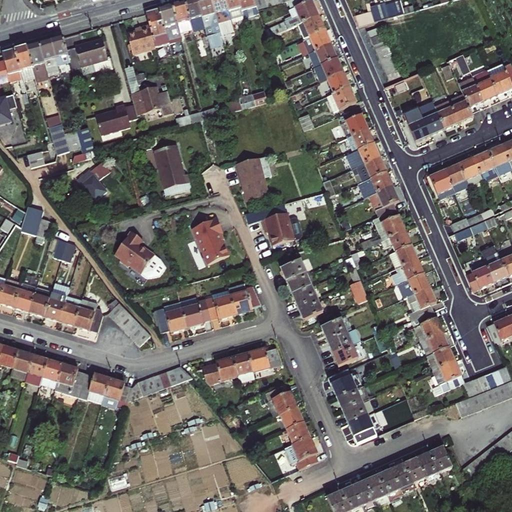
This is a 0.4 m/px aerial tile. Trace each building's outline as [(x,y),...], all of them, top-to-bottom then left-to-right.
[(202,20),(205,31),(211,50),(224,46),(222,36),(219,27),(210,0),(200,0),(197,1),(202,20)] [(210,0),(219,27),(222,36),(235,32),(233,25),(229,10),(225,0),(210,0)] [(246,21),(245,19),(239,0),(225,0),(229,10),(233,25),(246,21)] [(239,0),(245,19),(259,14),(257,7),(254,0),(253,0),(239,0)] [(261,0),(254,0),(257,7),(259,14),(267,11),(261,0)] [(261,0),(267,11),(273,8),(269,0),(261,0)] [(315,7),(312,0),(311,0),(308,1),(307,0),(303,0),(304,3),(293,8),(297,16),(291,19),(265,30),(268,37),(289,28),(296,25),(319,15),(315,7)] [(280,5),(278,0),(269,0),(273,8),(280,5)] [(293,8),(304,3),(303,0),(291,0),(288,2),(291,9),(293,8)] [(402,15),(400,10),(398,0),(390,3),(395,17),(402,15)] [(200,20),(202,20),(197,1),(191,3),(184,5),(192,30),(202,27),(200,20)] [(386,19),(382,4),(368,8),(370,14),(372,23),(386,19)] [(192,30),(184,5),(179,6),(172,8),(181,37),(193,34),(192,30)] [(166,10),(159,12),(169,46),(182,42),(181,37),(172,8),(166,10)] [(297,16),(293,8),(291,9),(287,10),(291,19),(297,16)] [(152,14),(145,16),(149,28),(156,50),(169,46),(159,12),(152,14)] [(372,23),(370,14),(353,19),(357,27),(372,23)] [(303,39),(325,29),(322,23),(319,15),(296,25),(303,39)] [(156,52),(156,50),(149,28),(139,31),(135,32),(136,34),(127,37),(134,59),(156,52)] [(367,34),(370,41),(383,35),(380,28),(367,34)] [(309,53),(331,43),(328,37),(325,29),(303,39),(309,53)] [(373,48),(386,42),(383,35),(370,41),(373,48)] [(309,53),(303,39),(296,42),(302,56),(307,53),(309,53)] [(58,42),(51,44),(61,77),(73,74),(63,41),(58,42)] [(107,54),(103,41),(92,44),(80,48),(86,68),(92,66),(95,73),(105,70),(105,73),(115,70),(110,53),(107,54)] [(373,48),(376,54),(389,48),(386,42),(373,48)] [(314,68),(337,57),(334,51),(331,43),(309,53),(307,53),(314,68)] [(45,46),(39,48),(50,83),(62,80),(61,77),(51,44),(45,46)] [(33,49),(27,51),(36,83),(39,94),(52,90),(50,83),(39,48),(33,49)] [(75,49),(81,69),(86,68),(80,48),(75,49)] [(376,54),(379,61),(392,55),(389,48),(376,54)] [(21,53),(15,55),(25,86),(36,83),(27,51),(21,53)] [(23,98),(28,96),(25,86),(15,55),(10,56),(3,58),(5,62),(6,66),(10,79),(11,85),(12,87),(19,84),(23,98)] [(379,61),(382,68),(395,62),(392,55),(379,61)] [(469,73),(461,55),(455,58),(462,76),(469,73)] [(319,82),(326,79),(343,72),(341,66),(337,57),(314,68),(313,68),(319,82)] [(507,91),(511,88),(511,70),(508,61),(487,71),(488,75),(497,95),(507,91)] [(0,82),(10,79),(6,66),(5,62),(0,63),(0,82)] [(385,75),(398,69),(395,62),(382,68),(385,75)] [(124,71),(132,96),(141,93),(134,68),(130,69),(124,71)] [(388,81),(401,75),(398,69),(385,75),(388,81)] [(332,93),(349,86),(347,80),(343,72),(326,79),(332,93)] [(488,75),(473,81),(482,102),(490,98),(497,95),(488,75)] [(406,81),(391,86),(394,94),(409,90),(406,81)] [(482,102),(473,81),(459,88),(462,95),(468,108),(476,104),(482,102)] [(333,112),(356,102),(353,93),(349,86),(332,93),(326,96),(333,112)] [(164,110),(166,118),(175,115),(169,94),(160,97),(158,88),(141,93),(132,96),(135,105),(138,117),(164,110)] [(270,103),(267,93),(254,97),(257,107),(270,103)] [(244,111),(257,107),(254,97),(254,95),(241,99),(241,101),(244,111)] [(465,119),(471,116),(468,108),(462,95),(448,101),(458,122),(465,119)] [(15,99),(0,103),(0,129),(0,130),(15,125),(12,114),(19,112),(15,99)] [(433,107),(443,129),(449,126),(458,122),(448,101),(448,100),(433,107)] [(228,105),(231,115),(244,111),(241,101),(228,105)] [(418,110),(429,135),(436,132),(443,129),(433,107),(432,104),(418,110)] [(125,106),(117,109),(118,111),(120,110),(127,130),(127,132),(132,131),(129,121),(139,118),(138,117),(135,105),(125,108),(125,106)] [(219,118),(216,108),(203,112),(204,113),(206,122),(219,118)] [(340,126),(346,140),(368,130),(364,121),(361,114),(359,115),(356,109),(340,116),(344,124),(340,126)] [(402,115),(414,142),(421,139),(429,135),(418,110),(417,109),(402,115)] [(127,130),(120,110),(118,111),(118,114),(109,117),(100,119),(105,136),(127,130)] [(204,113),(190,117),(192,125),(206,122),(204,113)] [(316,126),(310,113),(300,117),(305,131),(316,126)] [(48,121),(59,158),(71,155),(71,154),(66,138),(60,117),(48,121)] [(190,117),(177,121),(179,129),(192,125),(190,117)] [(352,154),(374,144),(371,138),(368,130),(346,140),(352,154)] [(83,151),(84,157),(97,153),(90,131),(78,135),(83,151)] [(66,138),(71,154),(83,151),(78,135),(66,138)] [(511,140),(509,142),(501,145),(511,169),(511,168),(511,140)] [(351,171),(380,158),(377,151),(374,144),(352,154),(346,157),(351,171)] [(497,175),(511,169),(501,145),(494,148),(487,151),(497,175)] [(192,183),(190,175),(186,176),(184,170),(177,146),(156,152),(167,190),(192,183)] [(480,154),(473,158),(483,180),(483,181),(497,175),(487,151),(480,154)] [(76,159),(74,165),(99,158),(97,153),(84,157),(76,159)] [(29,159),(33,171),(43,168),(40,155),(29,159)] [(271,178),(265,158),(251,162),(237,166),(247,204),(269,198),(265,180),(271,178)] [(358,185),(386,173),(383,165),(380,158),(351,171),(358,185)] [(468,187),(483,180),(473,158),(466,161),(458,164),(468,187)] [(104,162),(91,172),(78,182),(83,188),(95,203),(108,193),(100,182),(111,172),(104,162)] [(445,170),(454,193),(468,187),(458,164),(451,167),(445,170)] [(0,195),(14,175),(0,165),(0,195)] [(455,194),(454,193),(445,170),(438,173),(430,176),(441,200),(455,194)] [(364,200),(369,197),(392,187),(390,181),(386,173),(358,185),(364,200)] [(325,182),(331,197),(339,194),(332,179),(325,182)] [(192,183),(167,190),(169,196),(194,189),(192,183)] [(393,203),(398,201),(396,196),(392,187),(369,197),(379,219),(396,211),(393,203)] [(339,194),(331,197),(335,207),(343,203),(339,194)] [(146,197),(140,200),(146,209),(152,206),(146,197)] [(509,202),(499,206),(501,211),(511,206),(509,202)] [(249,226),(262,222),(264,230),(266,235),(269,234),(273,248),(301,240),(303,237),(298,222),(295,220),(289,221),(287,215),(286,215),(284,205),(276,207),(245,216),(249,226)] [(29,215),(24,230),(23,235),(38,240),(43,223),(45,215),(30,210),(29,215)] [(480,215),(482,219),(492,214),(490,210),(480,215)] [(24,230),(29,215),(23,211),(15,223),(21,227),(24,230)] [(364,251),(384,242),(406,232),(401,221),(396,211),(379,219),(374,221),(381,237),(373,240),(374,241),(369,243),(369,242),(362,245),(364,251)] [(480,215),(467,221),(468,225),(482,219),(480,215)] [(486,229),(501,223),(498,216),(484,223),(486,229)] [(465,218),(452,225),(455,231),(468,225),(467,221),(465,218)] [(21,227),(15,223),(12,221),(5,231),(14,237),(21,227)] [(222,234),(216,221),(192,232),(208,267),(229,258),(222,242),(223,241),(222,239),(220,235),(222,234)] [(49,225),(43,223),(38,240),(44,241),(49,225)] [(473,235),(486,229),(484,223),(470,229),(473,235)] [(456,235),(459,241),(473,235),(470,229),(456,235)] [(392,244),(396,253),(411,246),(408,238),(406,232),(384,242),(386,247),(392,244)] [(370,233),(363,236),(366,241),(372,238),(370,233)] [(143,243),(132,234),(114,257),(121,261),(120,263),(128,270),(129,267),(147,281),(160,279),(166,271),(160,262),(145,251),(144,252),(142,250),(139,248),(143,243)] [(64,263),(69,246),(54,242),(49,259),(64,263)] [(64,263),(72,265),(77,249),(69,246),(64,263)] [(396,270),(418,261),(415,254),(411,246),(396,253),(390,255),(396,270)] [(511,250),(498,257),(507,277),(511,275),(511,250)] [(507,277),(498,257),(497,253),(483,259),(485,263),(494,283),(501,280),(507,277)] [(360,254),(354,256),(355,259),(358,267),(359,269),(365,266),(360,254)] [(358,267),(355,259),(348,262),(352,270),(358,267)] [(395,287),(397,286),(424,275),(420,266),(418,261),(396,270),(399,276),(392,279),(395,287)] [(470,269),(480,290),(486,287),(494,283),(485,263),(470,269)] [(301,265),(281,274),(283,277),(286,284),(306,275),(301,265)] [(363,279),(359,269),(353,272),(357,282),(363,279)] [(10,277),(0,274),(0,305),(2,306),(10,277)] [(306,275),(286,284),(289,291),(292,297),(312,288),(306,275)] [(410,299),(430,290),(427,282),(424,275),(397,286),(404,301),(410,299)] [(11,308),(18,310),(26,282),(10,277),(2,306),(11,308)] [(368,293),(363,279),(357,282),(362,296),(368,293)] [(26,313),(32,315),(41,287),(26,282),(18,310),(26,313)] [(255,311),(254,309),(264,306),(256,287),(249,290),(247,285),(230,290),(238,316),(248,313),(255,311)] [(47,319),(55,291),(41,287),(32,315),(41,317),(47,319)] [(312,288),(292,297),(294,303),(297,309),(317,300),(312,288)] [(228,319),(238,316),(230,290),(214,295),(215,299),(208,301),(214,320),(221,318),(221,321),(228,319)] [(430,305),(436,302),(435,300),(430,290),(410,299),(415,311),(408,314),(412,323),(434,313),(430,305)] [(63,324),(71,296),(55,291),(47,319),(55,322),(63,324)] [(71,296),(63,324),(69,326),(78,328),(84,306),(86,300),(71,296)] [(199,298),(182,303),(184,307),(190,330),(199,328),(207,325),(206,322),(214,320),(208,301),(200,303),(199,298)] [(101,305),(86,300),(84,306),(99,310),(101,305)] [(324,316),(317,300),(297,309),(300,316),(304,325),(324,316)] [(184,307),(182,303),(163,309),(164,312),(184,307)] [(112,315),(116,321),(127,311),(122,305),(117,310),(112,315)] [(99,310),(84,306),(78,328),(91,332),(101,335),(106,320),(104,312),(99,310)] [(183,332),(190,330),(184,307),(164,312),(157,314),(163,335),(172,332),(173,335),(183,332)] [(122,326),(132,316),(127,311),(116,321),(122,326)] [(422,344),(443,335),(439,324),(434,313),(412,323),(421,344),(422,344)] [(122,326),(126,331),(137,321),(132,316),(122,326)] [(511,338),(511,326),(508,318),(500,321),(487,327),(496,346),(511,338)] [(126,331),(132,336),(142,327),(137,321),(126,331)] [(348,321),(322,332),(323,336),(326,342),(352,330),(348,321)] [(137,342),(147,332),(142,327),(132,336),(137,342)] [(329,350),(332,356),(359,344),(361,343),(354,329),(352,330),(326,342),(329,350)] [(137,342),(142,347),(152,337),(147,332),(137,342)] [(422,344),(427,358),(449,348),(447,343),(443,335),(422,344)] [(365,358),(359,344),(332,356),(336,364),(339,372),(359,363),(358,361),(365,358)] [(251,352),(257,374),(279,367),(274,347),(265,350),(264,348),(260,349),(251,352)] [(427,358),(433,372),(455,362),(452,355),(449,348),(427,358)] [(15,372),(20,355),(13,352),(5,350),(0,367),(15,372)] [(235,356),(241,378),(242,384),(259,379),(257,374),(251,352),(243,354),(235,356)] [(27,357),(20,355),(15,372),(13,382),(27,386),(35,359),(27,357)] [(210,387),(241,378),(235,356),(223,360),(215,362),(216,364),(201,369),(205,381),(210,387)] [(41,361),(35,359),(27,386),(41,391),(42,389),(49,363),(41,361)] [(471,383),(465,385),(460,374),(455,362),(433,372),(443,393),(436,396),(440,404),(465,393),(468,400),(470,399),(476,396),(471,383)] [(49,363),(42,389),(57,394),(64,368),(57,366),(49,363)] [(57,394),(56,395),(78,402),(86,376),(79,374),(80,373),(74,371),(64,368),(57,394)] [(183,385),(190,382),(195,380),(184,369),(178,371),(183,385)] [(511,382),(511,380),(506,369),(499,372),(504,385),(511,382)] [(175,388),(183,385),(178,371),(170,374),(175,388)] [(504,385),(499,372),(492,374),(497,388),(504,385)] [(175,388),(170,374),(163,377),(168,390),(175,388)] [(497,388),(492,374),(485,377),(491,390),(497,388)] [(96,379),(86,376),(78,402),(88,405),(89,403),(103,408),(111,381),(101,378),(97,377),(96,379)] [(161,393),(168,390),(163,377),(156,379),(161,393)] [(483,393),(491,390),(485,377),(478,380),(483,393)] [(154,396),(161,393),(156,379),(149,382),(154,396)] [(476,396),(483,393),(478,380),(471,383),(476,396)] [(117,383),(111,381),(103,408),(100,416),(124,423),(129,405),(133,391),(133,390),(125,388),(126,386),(117,383)] [(335,397),(337,402),(357,392),(352,381),(332,390),(335,397)] [(147,398),(154,396),(149,382),(142,384),(147,398)] [(133,391),(129,405),(147,398),(142,384),(133,391)] [(510,399),(504,385),(497,388),(503,402),(510,399)] [(294,392),(291,394),(288,387),(268,396),(271,403),(276,401),(284,417),(301,409),(298,401),(294,392)] [(503,402),(497,388),(491,390),(497,405),(503,402)] [(357,392),(337,402),(340,409),(342,414),(363,405),(371,402),(365,389),(357,392)] [(489,408),(497,405),(491,390),(483,393),(489,408)] [(489,408),(483,393),(476,396),(482,411),(489,408)] [(476,413),(482,411),(476,396),(470,399),(476,413)] [(470,399),(468,400),(463,402),(469,416),(476,413),(470,399)] [(269,404),(276,420),(284,417),(276,401),(271,403),(269,404)] [(461,419),(469,416),(463,402),(455,405),(461,419)] [(348,426),(368,417),(363,405),(342,414),(345,421),(348,426)] [(284,417),(291,432),(308,424),(304,415),(301,409),(284,417)] [(416,414),(418,420),(427,416),(425,410),(416,414)] [(375,433),(368,417),(348,426),(351,434),(355,442),(375,433)] [(298,447),(315,439),(312,432),(308,424),(291,432),(298,447)] [(511,453),(511,452),(511,440),(509,436),(503,441),(511,453)] [(304,470),(323,461),(320,455),(322,453),(319,446),(315,439),(298,447),(291,450),(298,465),(301,463),(304,470)] [(506,457),(511,453),(503,441),(497,445),(506,457)] [(506,457),(497,445),(491,450),(500,462),(506,457)] [(458,468),(449,449),(442,452),(436,454),(444,474),(458,468)] [(500,462),(491,450),(486,455),(494,466),(500,462)] [(423,460),(432,480),(444,474),(436,454),(430,457),(423,460)] [(11,455),(9,462),(19,465),(20,461),(21,459),(11,455)] [(494,466),(486,455),(480,459),(488,471),(494,466)] [(488,471),(480,459),(474,464),(483,475),(488,471)] [(416,463),(411,466),(419,485),(432,480),(423,460),(416,463)] [(19,465),(18,467),(29,471),(31,464),(20,461),(19,465)] [(476,480),(483,475),(474,464),(467,469),(476,480)] [(398,471),(406,491),(419,485),(411,466),(404,469),(398,471)] [(385,477),(394,497),(406,491),(398,471),(391,474),(385,477)] [(447,480),(444,474),(432,480),(434,484),(434,485),(447,480)] [(394,497),(385,477),(379,480),(372,483),(381,502),(394,497)] [(434,484),(432,480),(419,485),(421,490),(434,484)] [(381,502),(372,483),(365,486),(359,489),(367,508),(381,502)] [(421,490),(419,485),(406,491),(408,495),(421,490)] [(353,491),(347,494),(354,511),(359,511),(367,508),(359,489),(353,491)] [(408,495),(406,491),(394,497),(396,502),(409,496),(408,495)] [(333,500),(338,511),(354,511),(347,494),(340,497),(333,500)] [(171,509),(170,499),(158,500),(158,510),(171,509)]
